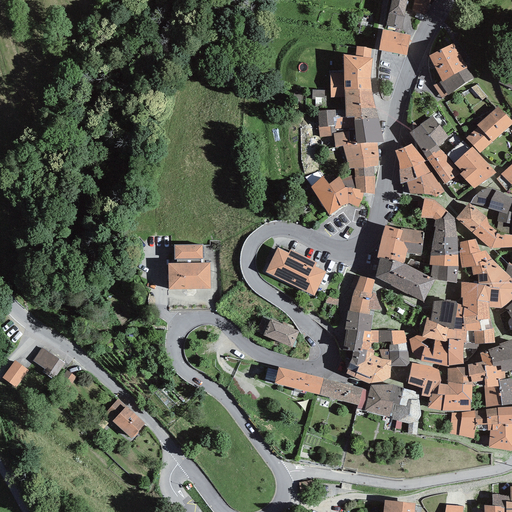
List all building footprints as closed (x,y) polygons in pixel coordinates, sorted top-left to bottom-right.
[(391,0),(389,13),(404,17),(407,0),(391,0)] [(425,15),(430,0),(429,0),(414,0),(412,11),(425,15)] [(404,17),(389,13),(386,25),(401,29),(404,17)] [(382,29),(379,50),(406,55),(410,35),(382,29)] [(454,43),(429,56),(441,81),(442,82),(467,68),(454,43)] [(372,58),(343,54),(344,70),(331,71),(330,96),(345,96),(344,89),(371,90),(370,80),(372,58)] [(507,66),(505,66),(498,83),(511,88),(511,59),(510,59),(507,66)] [(474,78),(467,68),(442,82),(441,81),(433,86),(442,98),(447,95),(448,95),(474,78)] [(375,108),(371,90),(344,89),(345,96),(345,110),(375,108)] [(511,124),(511,121),(498,106),(488,115),(504,132),(511,124)] [(378,118),(375,108),(345,110),(345,117),(336,117),(333,117),(334,129),(336,129),(336,130),(354,128),(353,120),(378,118)] [(335,110),(317,111),(319,137),(334,136),(333,133),(336,133),(336,130),(336,129),(334,129),(333,117),(336,117),(335,110)] [(492,142),(504,132),(488,115),(477,125),(478,127),(492,142)] [(426,159),(441,150),(438,147),(448,137),(432,116),(409,133),(426,159)] [(383,142),(378,118),(353,120),(354,128),(355,131),(336,133),(333,133),(334,136),(335,148),(342,146),(347,145),(346,141),(349,141),(356,141),(356,144),(377,143),(383,142)] [(480,153),(492,142),(478,127),(466,138),(480,153)] [(496,173),(471,147),(470,149),(463,140),(447,154),(455,163),(454,163),(462,172),(459,174),(474,189),(496,173)] [(379,157),(377,143),(356,144),(356,141),(349,141),(346,141),(347,145),(342,146),(349,169),(354,168),(373,166),(378,165),(379,157)] [(425,161),(411,143),(395,150),(398,162),(399,170),(412,166),(423,162),(425,161)] [(447,157),(441,150),(426,159),(444,184),(459,174),(447,157)] [(430,172),(423,162),(412,166),(417,179),(430,172)] [(511,163),(496,179),(506,191),(511,185),(511,163)] [(375,177),(373,166),(354,168),(355,175),(355,177),(354,177),(356,189),(360,190),(360,193),(363,193),(375,194),(375,177)] [(406,182),(417,179),(412,166),(399,170),(398,170),(400,184),(406,182)] [(438,183),(430,172),(417,179),(406,182),(408,194),(431,195),(436,197),(444,191),(439,183),(438,183)] [(359,207),(363,193),(360,193),(360,190),(356,189),(354,177),(355,177),(355,175),(340,178),(338,176),(329,184),(322,176),(310,187),(329,215),(341,206),(348,203),(359,207)] [(508,211),(511,200),(511,198),(496,190),(489,188),(481,190),(474,197),(470,203),(488,207),(488,208),(499,212),(507,214),(508,211)] [(433,200),(424,198),(421,218),(433,218),(435,220),(442,219),(447,212),(433,200)] [(486,217),(468,203),(455,219),(472,232),(486,217)] [(511,212),(508,211),(507,214),(499,212),(496,221),(498,222),(496,231),(496,233),(511,235),(511,212)] [(454,218),(447,212),(442,219),(435,220),(433,227),(435,227),(433,238),(457,237),(454,218)] [(488,225),(486,217),(472,232),(490,250),(491,248),(496,233),(496,231),(488,225)] [(400,229),(385,225),(376,257),(379,258),(404,263),(406,252),(421,255),(423,232),(401,227),(400,229)] [(511,235),(496,233),(491,248),(511,247),(511,235)] [(458,255),(457,237),(433,238),(430,256),(458,255)] [(480,251),(475,239),(460,242),(460,250),(459,250),(461,268),(471,267),(473,275),(477,274),(482,274),(482,272),(479,262),(492,260),(485,250),(480,251)] [(174,259),(176,259),(176,263),(168,263),(168,289),(210,288),(210,263),(201,263),(201,259),(203,259),(203,244),(174,244),(174,259)] [(277,248),(265,272),(313,296),(326,272),(315,266),(316,263),(289,250),(287,253),(277,248)] [(431,265),(458,266),(458,255),(430,256),(429,265),(431,265)] [(435,280),(404,263),(379,258),(375,277),(423,302),(435,280)] [(511,279),(505,272),(492,260),(479,262),(482,272),(486,271),(493,288),(485,286),(489,302),(488,307),(501,308),(511,298),(511,279)] [(456,283),(458,266),(431,265),(431,278),(435,280),(456,283)] [(493,288),(486,271),(482,272),(482,274),(477,274),(478,284),(485,286),(493,288)] [(371,293),(374,280),(360,276),(354,290),(371,294),(371,293)] [(476,320),(489,319),(489,309),(488,307),(489,302),(485,286),(478,284),(461,282),(461,298),(462,298),(462,301),(462,305),(462,307),(463,307),(462,317),(476,315),(476,320)] [(380,310),(383,296),(371,293),(371,294),(354,290),(352,296),(349,311),(369,315),(370,310),(380,310)] [(455,301),(433,301),(430,318),(430,320),(453,330),(464,331),(462,317),(463,307),(462,307),(462,305),(456,303),(455,301)] [(370,330),(372,315),(369,315),(349,311),(347,311),(345,329),(346,329),(364,331),(370,331),(370,330)] [(476,315),(462,317),(464,331),(467,331),(466,343),(474,344),(478,344),(495,343),(493,328),(491,328),(490,319),(489,319),(476,320),(476,315)] [(466,343),(467,331),(464,331),(453,330),(430,320),(430,318),(426,318),(422,337),(446,342),(446,339),(449,339),(464,340),(463,343),(466,343)] [(270,319),(263,335),(292,347),(299,331),(293,329),(294,326),(283,321),(282,324),(270,319)] [(375,343),(378,343),(378,330),(370,330),(370,331),(364,331),(346,329),(342,350),(353,351),(360,352),(360,349),(374,351),(375,343)] [(404,331),(378,330),(378,343),(390,341),(391,345),(405,343),(407,343),(404,331)] [(420,361),(448,367),(448,365),(448,349),(449,339),(446,339),(446,342),(422,337),(416,336),(409,339),(412,353),(420,361)] [(463,343),(464,340),(449,339),(448,349),(448,365),(463,364),(463,348),(463,343)] [(511,339),(498,344),(499,346),(488,350),(493,366),(501,366),(501,372),(505,371),(511,370),(511,339)] [(409,364),(405,343),(391,345),(389,345),(389,349),(379,350),(381,359),(391,360),(391,366),(407,366),(409,364)] [(65,363),(42,348),(32,361),(45,370),(43,372),(54,379),(65,363)] [(369,383),(371,383),(381,359),(373,355),(374,351),(360,349),(360,352),(353,351),(352,357),(349,363),(346,369),(347,370),(346,373),(354,377),(369,383)] [(493,366),(488,350),(480,353),(482,362),(468,364),(468,367),(469,377),(470,377),(472,383),(484,380),(484,387),(499,387),(498,380),(505,379),(505,371),(501,372),(501,366),(493,366)] [(391,360),(381,359),(371,383),(382,382),(390,377),(391,366),(391,360)] [(28,371),(14,361),(2,378),(16,388),(28,371)] [(429,366),(412,363),(407,383),(422,388),(421,395),(429,398),(431,398),(432,394),(437,395),(438,384),(440,384),(441,382),(439,370),(429,366)] [(323,378),(278,367),(274,383),(319,395),(323,378)] [(468,367),(447,368),(447,384),(440,384),(438,384),(437,395),(432,394),(431,398),(429,398),(427,408),(442,411),(470,411),(470,401),(471,402),(472,383),(470,377),(469,377),(468,367)] [(76,377),(67,370),(56,386),(66,392),(76,377)] [(362,389),(323,378),(319,395),(357,405),(358,406),(362,389)] [(511,378),(505,379),(498,380),(499,387),(502,405),(511,404),(511,378)] [(392,385),(370,385),(369,391),(364,411),(389,417),(393,403),(388,401),(392,385)] [(416,392),(392,385),(388,401),(393,403),(389,417),(391,418),(391,419),(396,421),(402,422),(408,424),(407,434),(417,435),(418,420),(420,415),(418,395),(415,394),(416,392)] [(499,387),(484,387),(485,407),(502,405),(499,387)] [(369,391),(362,389),(358,406),(357,405),(356,409),(364,411),(369,391)] [(117,399),(104,414),(132,438),(145,424),(117,399)] [(511,406),(497,407),(498,424),(511,423),(511,406)] [(498,424),(497,407),(475,411),(475,425),(487,424),(498,424)] [(475,425),(475,411),(461,413),(451,413),(449,434),(473,439),(475,425)] [(511,451),(511,423),(498,424),(487,424),(487,431),(490,431),(488,448),(511,451)] [(299,483),(302,494),(314,492),(312,481),(299,483)] [(510,494),(492,494),(492,506),(484,505),(484,511),(505,511),(505,502),(510,502),(510,494)] [(385,500),(383,511),(413,511),(415,503),(385,500)]
